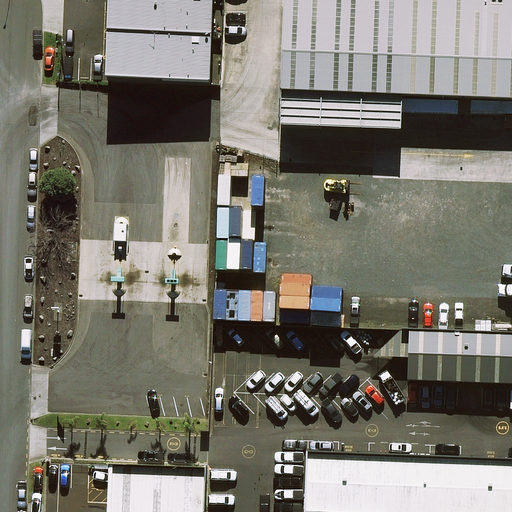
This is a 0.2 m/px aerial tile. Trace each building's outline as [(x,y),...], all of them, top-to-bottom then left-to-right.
[(111,0),(108,82),(213,85),(215,0),(111,0)] [(511,0),(285,0),(281,128),(402,133),(403,98),(511,102),(511,0)] [(511,321),(414,317),(412,371),(511,375),(511,321)] [(511,511),(511,462),(304,453),(302,507),(437,511),(511,511)] [(204,511),(206,465),(110,461),(107,511),(204,511)]
